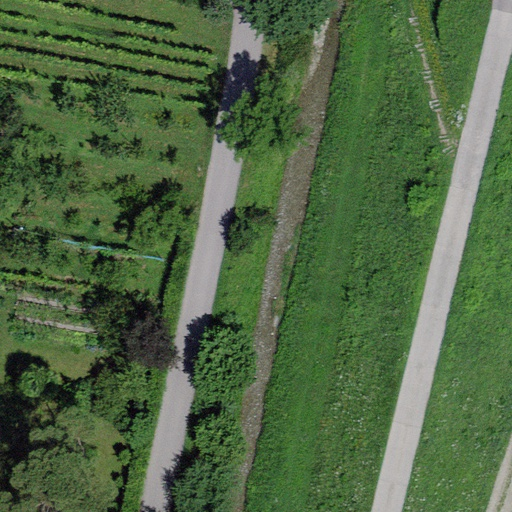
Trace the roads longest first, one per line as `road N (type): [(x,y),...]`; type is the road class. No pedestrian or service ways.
road 1 (track): [(154,511),(261,0)]
road 2 (track): [(289,511),(382,0)]
road 3 (unclassified): [(480,147),(384,511)]
road 4 (unclassified): [(480,147),(511,13)]
